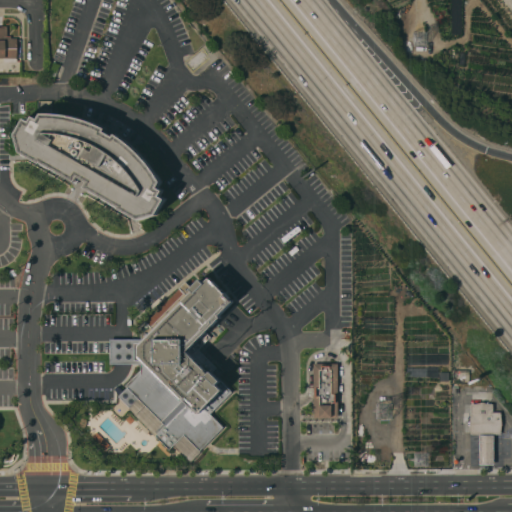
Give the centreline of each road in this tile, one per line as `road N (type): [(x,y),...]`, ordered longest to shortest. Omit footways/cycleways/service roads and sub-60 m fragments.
road 1 (motorway): [(252,0),(511,318)]
road 2 (motorway): [(511,257),(348,56)]
road 3 (residential): [(46,488),(45,442),(28,389),(28,323),(48,245)]
road 4 (tertiary): [(511,484),(290,487)]
road 5 (tertiary): [(345,511),(507,511)]
road 6 (tertiary): [(290,487),(130,489)]
